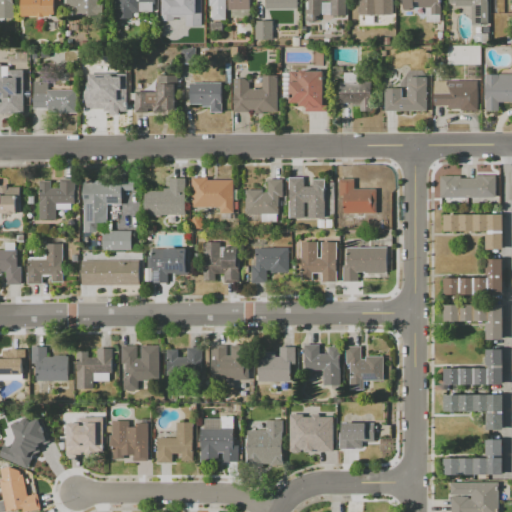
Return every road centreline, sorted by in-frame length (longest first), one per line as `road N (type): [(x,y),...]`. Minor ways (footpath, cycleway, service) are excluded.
road 1 (residential): [(416,313),(0,319)]
road 2 (residential): [(416,146),(0,147)]
road 3 (residential): [(416,313),(415,511)]
road 4 (residential): [(75,495),(227,492),(261,511)]
road 5 (residential): [(416,146),(416,313)]
road 6 (residential): [(416,481),(320,483),(277,511)]
